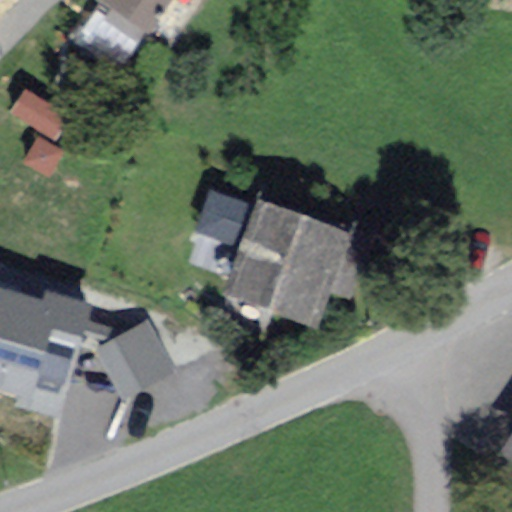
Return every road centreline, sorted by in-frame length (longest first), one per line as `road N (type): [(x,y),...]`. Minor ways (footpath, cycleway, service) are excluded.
road 1 (tertiary): [(2,511),(416,344)]
road 2 (residential): [(416,344),(429,511)]
